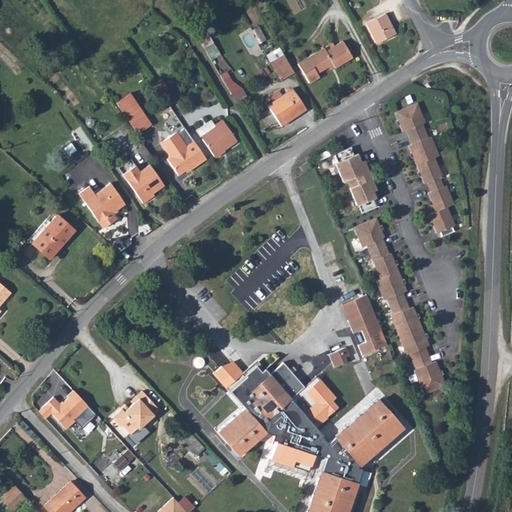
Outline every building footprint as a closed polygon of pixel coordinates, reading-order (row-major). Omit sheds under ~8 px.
[(395,34),(385,14),(366,24),(376,44),(395,34)] [(324,48),(307,58),(311,64),(301,70),(309,83),(319,77),(317,73),(332,64),(335,68),(352,57),(342,41),(325,51),(324,48)] [(294,73),(283,55),(269,62),(281,81),(294,73)] [(301,70),(311,64),(307,58),(297,64),(301,70)] [(177,102),(161,79),(154,84),(170,107),(177,102)] [(237,104),(247,99),(242,89),(232,94),(237,104)] [(306,109),(292,89),(268,105),(281,126),(306,109)] [(116,104),(137,134),(152,125),(131,94),(116,104)] [(417,103),(394,112),(402,132),(406,130),(411,144),(408,146),(423,184),(427,182),(431,192),(428,193),(435,212),(428,215),(436,233),(439,232),(441,237),(453,232),(451,227),(454,226),(446,207),(453,204),(446,185),(443,187),(439,177),(442,176),(434,157),(439,156),(431,136),(428,138),(422,123),(425,122),(417,103)] [(215,126),(211,120),(196,130),(214,157),(237,141),(223,121),(215,126)] [(206,159),(184,128),(177,133),(176,132),(160,143),(170,157),(167,159),(178,176),(185,171),(187,173),(206,159)] [(353,155),(350,147),(334,154),(337,162),(335,163),(343,182),(346,181),(349,188),(362,183),(359,176),(365,173),(357,154),(353,155)] [(310,166),(307,161),(299,167),(302,172),(310,166)] [(139,172),(135,165),(122,174),(143,203),(151,198),(149,196),(164,185),(149,164),(139,172)] [(362,183),(349,188),(356,206),(358,205),(362,213),(377,206),(374,199),(375,198),(368,180),(362,183)] [(94,194),(88,186),(78,194),(103,228),(116,219),(112,212),(124,204),(110,183),(94,194)] [(74,230),(57,214),(31,243),(49,259),(74,230)] [(376,218),(353,227),(361,246),(366,245),(380,279),(376,281),(384,300),(386,299),(393,315),(390,316),(406,354),(409,353),(415,369),(414,370),(424,394),(445,385),(435,361),(431,363),(425,347),(429,345),(413,307),(409,308),(402,293),(406,291),(390,253),(388,254),(382,238),(384,237),(376,218)] [(0,311),(0,310),(0,305),(11,293),(0,283),(0,311)] [(366,295),(342,305),(353,333),(359,331),(364,342),(355,346),(359,356),(386,346),(366,295)] [(349,356),(345,348),(328,355),(334,368),(346,362),(345,358),(349,356)] [(233,362),(214,372),(225,387),(242,373),(233,362)] [(348,511),(350,507),(349,506),(352,497),(354,497),(356,490),(355,490),(357,484),(355,483),(360,469),(356,467),(364,461),(366,462),(372,457),(370,456),(378,449),(379,450),(385,445),(384,444),(392,437),(393,438),(399,433),(397,432),(402,428),(377,400),(373,404),(372,402),(366,408),(367,409),(359,416),(358,414),(352,419),(354,421),(346,427),(345,426),(339,431),(340,433),(328,444),(321,437),(322,435),(316,427),(328,418),(327,416),(338,407),(332,401),(336,398),(320,380),(306,392),(315,402),(303,412),(291,398),(304,387),(283,362),(269,374),(264,368),(261,372),(255,366),(245,375),(246,376),(232,388),(232,389),(230,391),(232,393),(232,394),(244,408),(217,432),(238,456),(266,432),(273,435),(272,439),(276,441),(270,459),(293,466),(294,460),(310,466),(315,455),(315,454),(328,458),(323,472),(321,471),(319,477),(318,477),(315,484),(317,485),(313,494),(312,494),(309,501),(311,502),(308,511),(306,511),(305,511),(348,511)] [(50,413),(65,429),(89,407),(73,390),(67,396),(68,397),(60,405),(53,397),(43,406),(50,413)] [(154,415),(149,410),(155,405),(142,391),(131,401),(133,403),(124,411),(121,409),(112,417),(120,426),(123,426),(130,434),(137,427),(140,428),(154,415)] [(154,415),(159,410),(155,405),(149,410),(154,415)] [(50,413),(43,406),(40,409),(47,417),(50,413)] [(177,440),(194,457),(203,448),(187,431),(177,440)] [(115,448),(106,457),(113,464),(122,456),(115,448)] [(68,511),(85,498),(70,481),(43,506),(49,511),(68,511)] [(26,498),(14,485),(1,497),(12,510),(26,498)] [(186,511),(173,497),(157,511),(186,511)]
